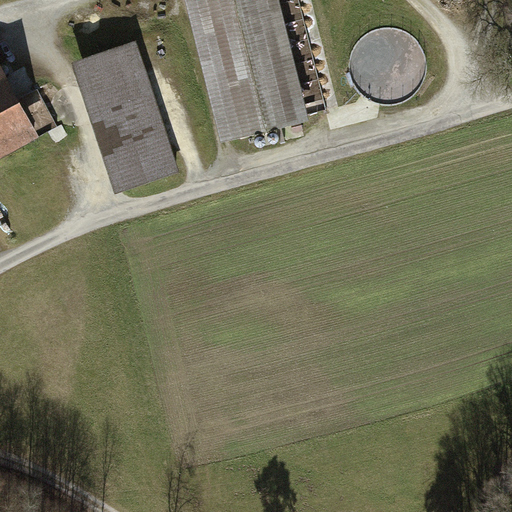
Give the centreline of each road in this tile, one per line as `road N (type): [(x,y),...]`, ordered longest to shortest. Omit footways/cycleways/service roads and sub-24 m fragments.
road 1 (track): [(0,270),(104,218),(511,105)]
road 2 (track): [(411,0),(438,22),(459,60),(472,114),(487,0)]
road 3 (track): [(0,25),(44,48),(104,218)]
